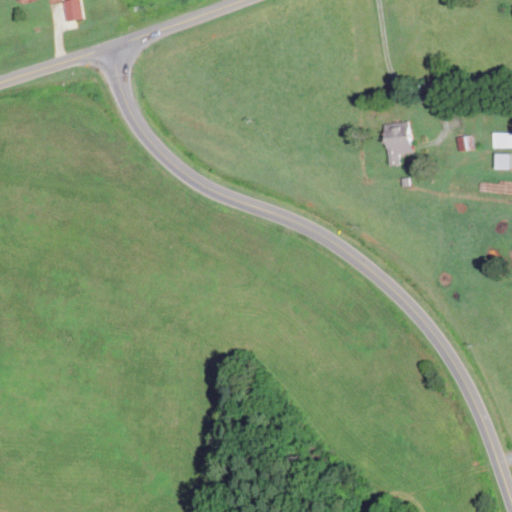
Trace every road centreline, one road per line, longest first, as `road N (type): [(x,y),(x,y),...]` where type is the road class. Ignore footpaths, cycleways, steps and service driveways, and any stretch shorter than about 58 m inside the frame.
road 1 (residential): [(511,497),(471,393),(391,286),(315,231),(185,172),(135,118),(111,48)]
road 2 (tertiary): [(246,0),(0,83)]
